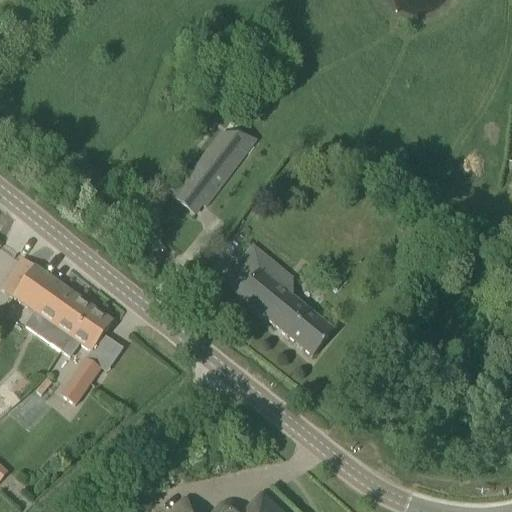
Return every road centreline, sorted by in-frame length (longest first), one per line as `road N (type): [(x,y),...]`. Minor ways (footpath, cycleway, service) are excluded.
road 1 (tertiary): [(422,511),(366,482),(0,183)]
road 2 (track): [(227,368),(73,511)]
